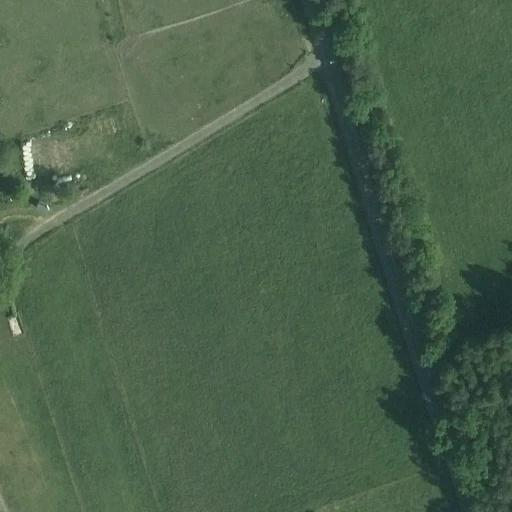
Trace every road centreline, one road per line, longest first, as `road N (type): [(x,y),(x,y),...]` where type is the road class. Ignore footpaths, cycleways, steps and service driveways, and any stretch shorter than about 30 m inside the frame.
road 1 (unclassified): [(471,511),(326,58)]
road 2 (unclassified): [(48,227),(326,58)]
road 3 (track): [(0,276),(10,256),(48,227),(34,215),(0,218)]
